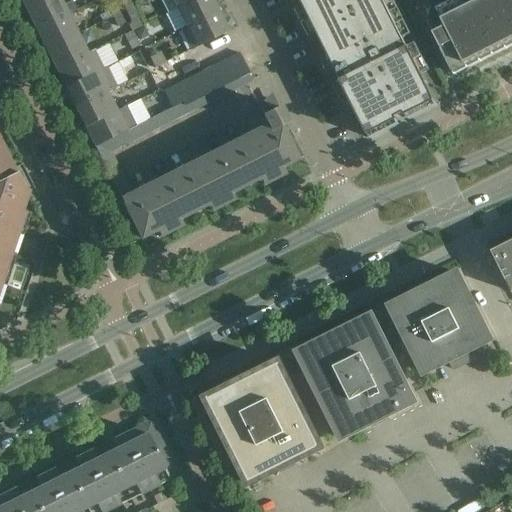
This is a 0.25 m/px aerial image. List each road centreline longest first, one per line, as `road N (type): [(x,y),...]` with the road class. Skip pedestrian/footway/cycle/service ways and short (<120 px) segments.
road 1 (tertiary): [(0,434),(371,246)]
road 2 (residential): [(0,41),(117,284),(122,327)]
road 3 (tertiary): [(351,211),(122,327)]
road 4 (residential): [(351,211),(241,0)]
road 5 (tertiary): [(511,143),(351,211)]
road 6 (tertiary): [(371,246),(511,182)]
road 7 (tertiary): [(122,327),(0,388)]
